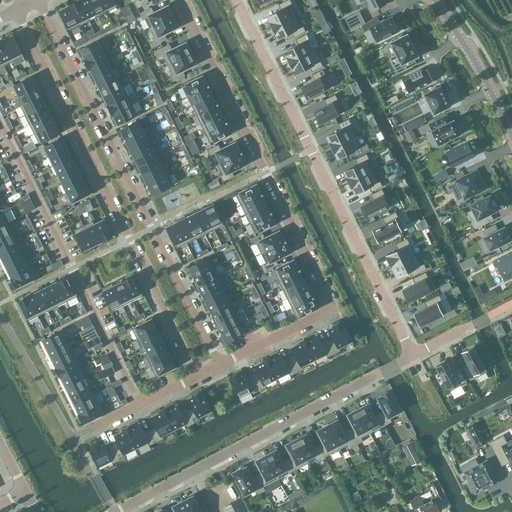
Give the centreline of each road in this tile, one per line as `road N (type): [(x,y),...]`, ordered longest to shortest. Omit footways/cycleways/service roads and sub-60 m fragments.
road 1 (residential): [(15,10),(196,375)]
road 2 (residential): [(220,364),(40,0)]
road 3 (residential): [(236,0),(413,354)]
road 4 (residential): [(334,307),(178,0)]
road 5 (residential): [(115,511),(382,374)]
road 6 (tertiary): [(511,135),(435,0)]
road 7 (residential): [(196,375),(72,438)]
road 8 (residential): [(334,307),(220,364)]
